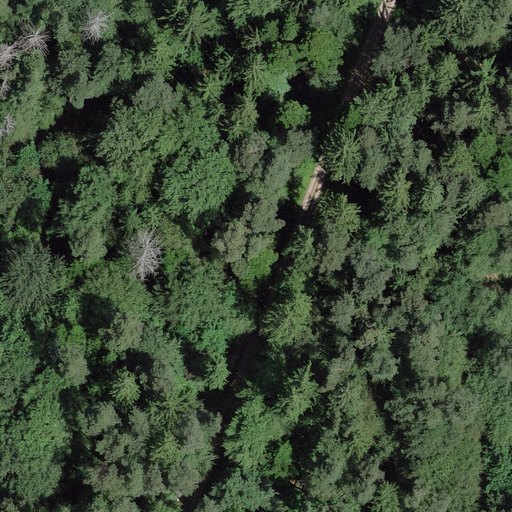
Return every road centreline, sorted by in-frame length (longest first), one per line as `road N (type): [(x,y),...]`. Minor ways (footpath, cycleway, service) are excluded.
road 1 (track): [(392,0),(186,511)]
road 2 (track): [(248,359),(295,511)]
